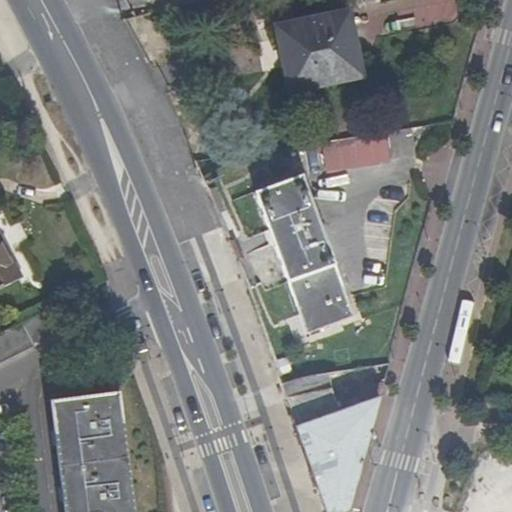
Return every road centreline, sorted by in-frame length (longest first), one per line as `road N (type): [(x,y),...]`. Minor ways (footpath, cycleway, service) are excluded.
road 1 (primary): [(262,511),(219,374),(132,155),(71,53)]
road 2 (secondary): [(386,511),(511,38)]
road 3 (primary): [(71,53),(101,165),(227,511)]
